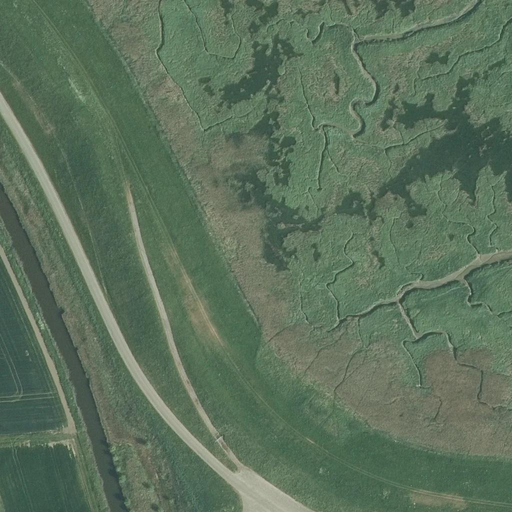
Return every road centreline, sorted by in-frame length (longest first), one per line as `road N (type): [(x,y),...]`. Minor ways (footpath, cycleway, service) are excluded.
road 1 (track): [(438,511),(299,459),(201,344),(82,97),(13,0)]
road 2 (unclassified): [(257,501),(147,390),(0,103)]
